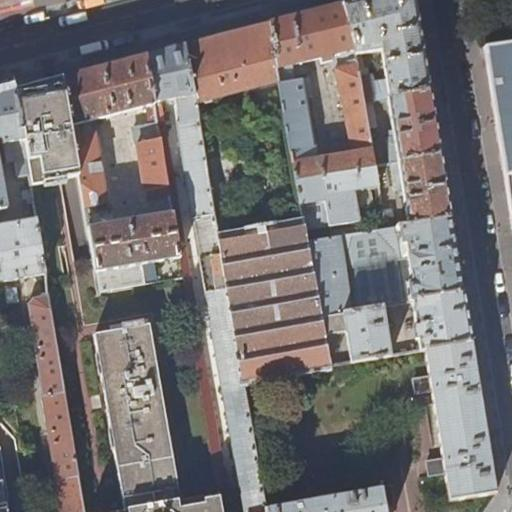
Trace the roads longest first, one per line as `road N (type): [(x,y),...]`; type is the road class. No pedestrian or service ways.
road 1 (residential): [(444,15),(511,427)]
road 2 (tertiary): [(191,0),(0,50)]
